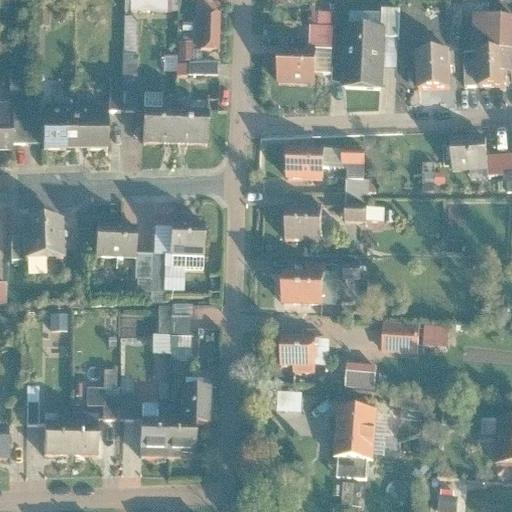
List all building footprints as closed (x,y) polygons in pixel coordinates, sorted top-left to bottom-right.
[(127,0),(127,14),(176,14),(176,0),(127,0)] [(384,11),(383,29),(388,30),(387,39),(400,39),(402,12),(384,11)] [(219,52),(220,15),(202,14),(201,52),(219,52)] [(511,16),(474,18),(474,53),(480,53),(480,63),(480,87),(508,87),(508,73),(511,73),(511,16)] [(335,27),(311,28),(312,49),(335,49),(335,27)] [(387,39),(388,30),(383,29),(349,28),(346,88),(385,90),(387,39)] [(454,91),(452,52),(416,54),(418,92),(454,91)] [(317,53),(282,53),(282,88),(317,88),(317,53)] [(122,55),(122,81),(121,113),(135,114),(137,56),(122,55)] [(480,87),(480,63),(466,63),(466,88),(480,87)] [(216,65),(189,66),(189,78),(217,78),(216,65)] [(109,81),(108,108),(108,113),(121,113),(122,81),(109,81)] [(11,108),(11,145),(26,145),(26,96),(11,96),(11,108)] [(42,96),(26,96),(26,145),(43,146),(42,107),(42,96)] [(76,153),(76,107),(42,107),(43,146),(43,153),(76,153)] [(108,113),(108,108),(76,107),(76,153),(108,154),(108,113)] [(11,145),(11,108),(0,108),(0,154),(11,154),(11,145)] [(174,148),(175,111),(142,110),(142,147),(174,148)] [(208,112),(175,111),(174,148),(207,148),(208,112)] [(487,139),(454,140),(456,173),(490,171),(489,158),(487,139)] [(327,151),(289,149),(288,182),(325,184),(327,151)] [(366,154),(345,152),(344,167),(365,168),(366,154)] [(511,156),(489,158),(490,171),(490,179),(511,177),(511,156)] [(371,183),(348,182),(348,195),(370,196),(371,183)] [(370,196),(348,195),(346,225),(368,226),(370,196)] [(288,210),(287,242),(322,244),(324,208),(301,207),(301,211),(288,210)] [(64,260),(63,221),(22,223),(22,240),(23,262),(64,260)] [(204,260),(205,226),(170,224),(169,257),(168,259),(204,260)] [(136,256),(137,228),(97,227),(95,260),(136,262),(136,256)] [(23,262),(22,240),(10,240),(11,262),(23,262)] [(151,257),(136,256),(136,262),(135,281),(138,282),(138,295),(151,295),(151,257)] [(169,257),(151,257),(151,295),(165,295),(167,259),(168,259),(169,257)] [(286,275),(284,308),(325,309),(327,266),(310,265),(310,275),(286,275)] [(362,268),(345,268),(345,282),(362,282),(362,268)] [(123,328),(151,328),(151,316),(123,316),(123,328)] [(171,339),(171,320),(158,319),(158,338),(171,339)] [(192,339),(192,320),(171,320),(171,339),(192,339)] [(421,327),(386,325),(384,356),(421,359),(421,327)] [(430,328),(429,350),(452,350),(452,328),(430,328)] [(317,376),(317,333),(301,332),(301,339),(283,339),(282,369),(295,370),(294,376),(317,376)] [(348,369),(346,390),(375,393),(376,371),(348,369)] [(181,415),(169,415),(168,462),(181,463),(181,457),(196,457),(198,428),(211,428),(212,392),(182,391),(181,415)] [(306,415),(306,394),(281,394),(281,415),(306,415)] [(120,423),(120,399),(103,399),(102,423),(120,423)] [(137,399),(120,399),(120,423),(137,424),(137,399)] [(38,429),(38,406),(26,406),(26,429),(38,429)] [(375,464),(378,415),(340,412),(336,461),(341,461),(339,481),(368,484),(370,463),(375,464)] [(168,462),(169,415),(142,414),(141,455),(153,455),(153,462),(168,462)] [(72,461),(71,418),(58,418),(58,425),(44,426),(45,461),(72,461)] [(72,461),(98,460),(98,418),(71,418),(72,461)] [(511,420),(500,420),(496,467),(511,468),(511,420)] [(440,500),(439,511),(457,511),(458,502),(440,500)]
